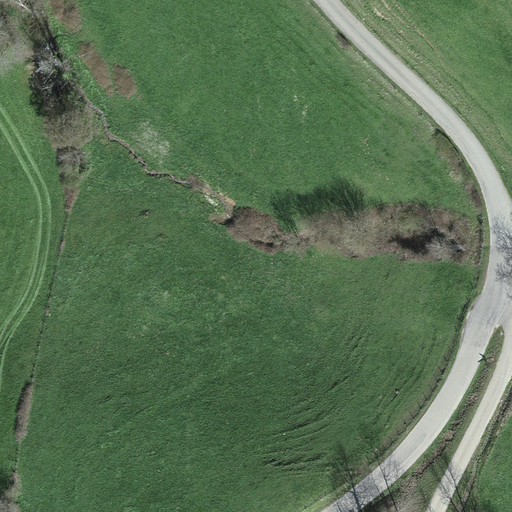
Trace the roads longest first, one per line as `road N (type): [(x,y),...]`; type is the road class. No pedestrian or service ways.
road 1 (unclassified): [(326,0),(477,157),(499,223),(492,283)]
road 2 (unclassified): [(492,283),(432,413),(328,511)]
road 3 (unclassified): [(492,283),(506,310),(508,345),(430,511)]
